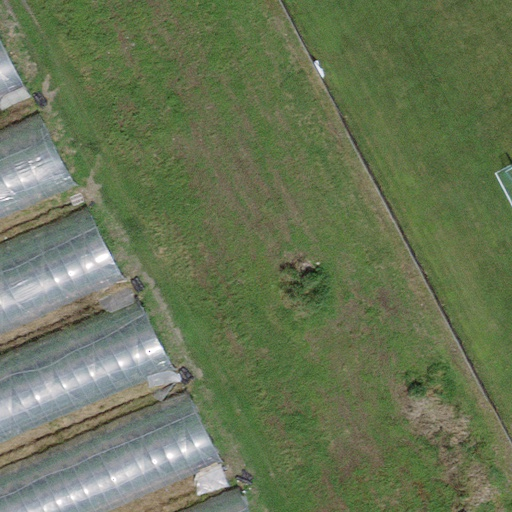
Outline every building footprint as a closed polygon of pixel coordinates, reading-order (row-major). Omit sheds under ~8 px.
[(0,33),(0,110),(34,97),(8,30),(0,33)] [(0,228),(84,199),(60,133),(0,154),(0,228)] [(110,231),(0,267),(0,343),(133,299),(110,231)] [(0,447),(181,377),(156,312),(0,372),(0,447)] [(207,406),(0,483),(0,511),(122,511),(231,472),(207,406)] [(259,511),(255,501),(225,511),(259,511)]
